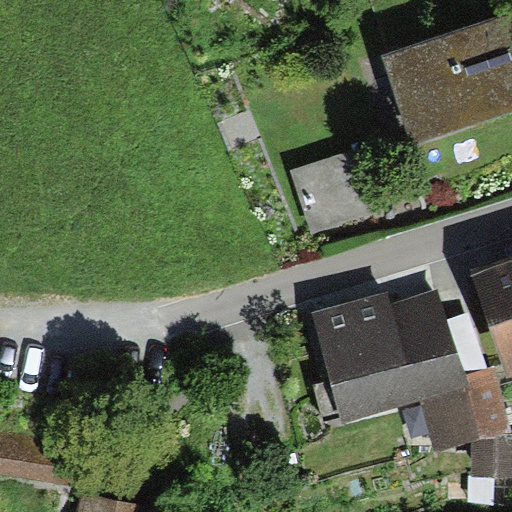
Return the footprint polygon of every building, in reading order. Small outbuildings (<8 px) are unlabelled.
[(511,0),(507,0),(384,40),(412,127),(511,94),(511,0)] [(354,143),(291,164),(312,227),(375,206),(354,143)] [(511,241),(471,254),(507,362),(511,360),(511,241)] [(389,281),(313,304),(343,411),(419,389),(434,443),(473,430),(472,463),(511,466),(511,424),(495,361),(469,366),(440,280),(392,294),(389,281)] [(0,430),(0,468),(90,484),(96,447),(0,430)] [(155,511),(157,504),(83,488),(76,511),(155,511)]
